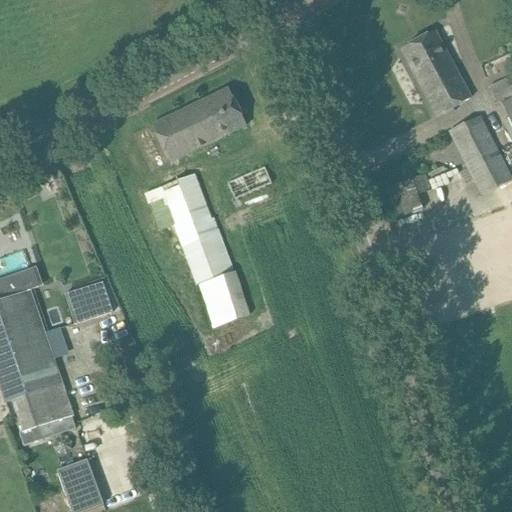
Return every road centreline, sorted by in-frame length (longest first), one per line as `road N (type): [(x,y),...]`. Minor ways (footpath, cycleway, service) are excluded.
road 1 (unclassified): [(449,511),(290,18)]
road 2 (unclassified): [(0,167),(290,18)]
